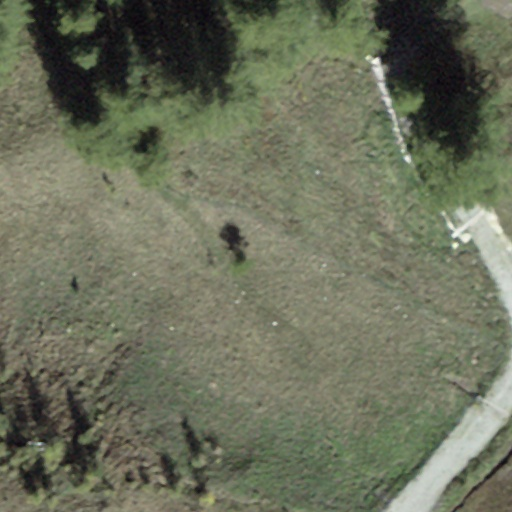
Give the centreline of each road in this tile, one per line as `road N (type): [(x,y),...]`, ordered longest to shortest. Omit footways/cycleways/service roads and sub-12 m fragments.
road 1 (track): [(511,304),(401,79),(405,46),(450,0)]
road 2 (track): [(419,511),(480,431),(511,370)]
